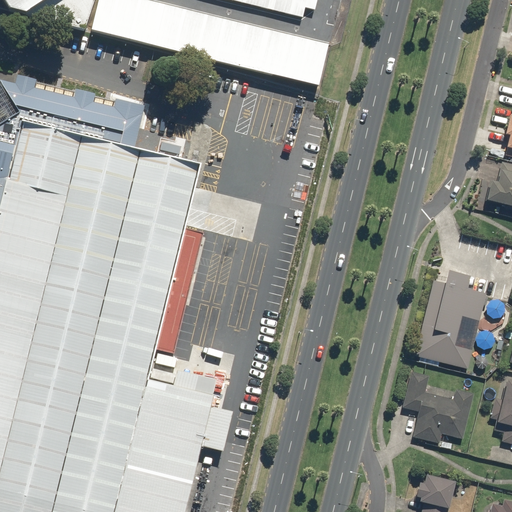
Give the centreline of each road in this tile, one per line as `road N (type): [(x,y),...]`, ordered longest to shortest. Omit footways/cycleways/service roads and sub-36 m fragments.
road 1 (primary): [(272,511),(399,0)]
road 2 (residential): [(500,0),(459,168),(404,232)]
road 3 (primary): [(460,0),(404,232)]
road 4 (primary): [(404,232),(356,419)]
